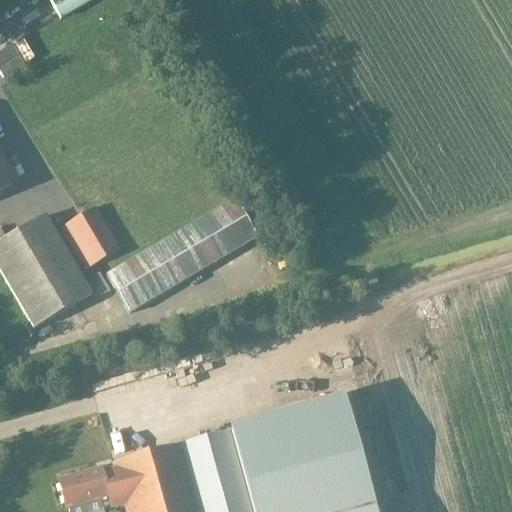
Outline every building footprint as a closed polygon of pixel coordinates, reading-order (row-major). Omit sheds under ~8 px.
[(0,190),(16,181),(0,153),(0,190)] [(233,200),(104,276),(127,315),(256,239),(233,200)] [(82,272),(119,251),(94,208),(57,230),(82,272)] [(44,217),(0,242),(0,272),(33,328),(90,294),(44,217)] [(116,375),(125,373),(124,367),(114,369),(116,375)] [(248,511),(227,432),(111,465),(112,471),(100,475),(98,470),(56,482),(63,508),(97,498),(101,510),(121,504),(123,511),(248,511)] [(373,511),(369,497),(315,511),(373,511)]
